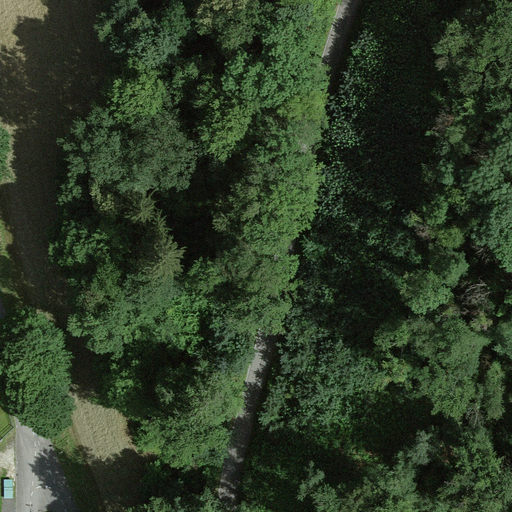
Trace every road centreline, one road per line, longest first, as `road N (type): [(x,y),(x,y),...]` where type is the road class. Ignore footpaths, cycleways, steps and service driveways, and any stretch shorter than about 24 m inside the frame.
road 1 (unclassified): [(352,0),(302,162),(223,511)]
road 2 (residential): [(0,338),(65,511)]
